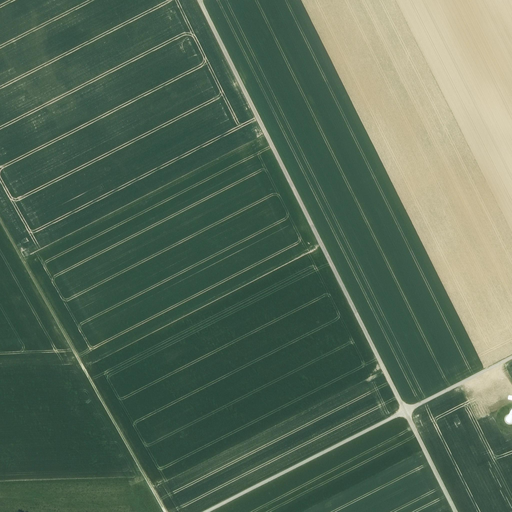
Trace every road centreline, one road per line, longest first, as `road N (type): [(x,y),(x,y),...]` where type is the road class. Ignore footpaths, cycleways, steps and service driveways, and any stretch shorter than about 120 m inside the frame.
road 1 (track): [(200,0),(457,511)]
road 2 (track): [(166,511),(0,217)]
road 3 (track): [(511,362),(221,511)]
